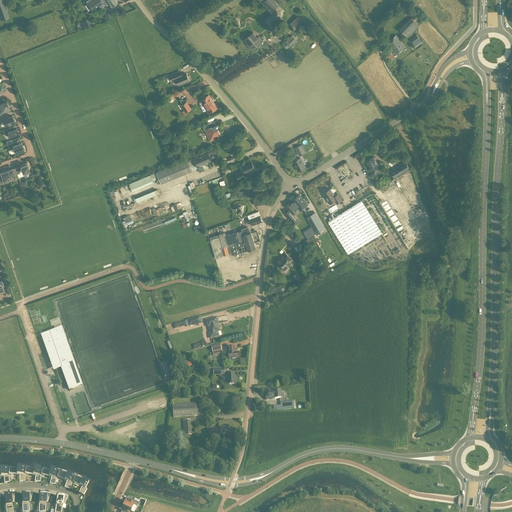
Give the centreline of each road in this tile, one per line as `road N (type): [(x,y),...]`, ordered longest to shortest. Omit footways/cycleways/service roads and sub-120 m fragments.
road 1 (primary): [(490,408),(501,96)]
road 2 (primary): [(486,96),(473,407)]
road 3 (unclassified): [(290,185),(137,0)]
road 4 (unclassified): [(247,415),(262,252),(273,208),(290,185)]
road 5 (unclassified): [(434,88),(290,185)]
road 6 (track): [(416,107),(352,0)]
road 7 (tertiary): [(396,456),(324,449),(279,468)]
road 8 (tertiary): [(166,468),(220,485),(253,483),(279,468)]
